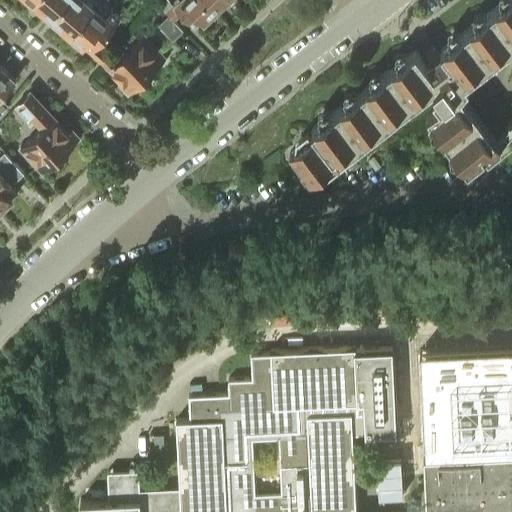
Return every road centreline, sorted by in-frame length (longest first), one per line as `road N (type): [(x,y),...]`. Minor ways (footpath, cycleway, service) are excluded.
road 1 (residential): [(511,193),(354,198),(116,240),(86,232)]
road 2 (residential): [(157,171),(370,8)]
road 3 (residential): [(157,171),(0,30)]
road 4 (residential): [(0,323),(86,232)]
